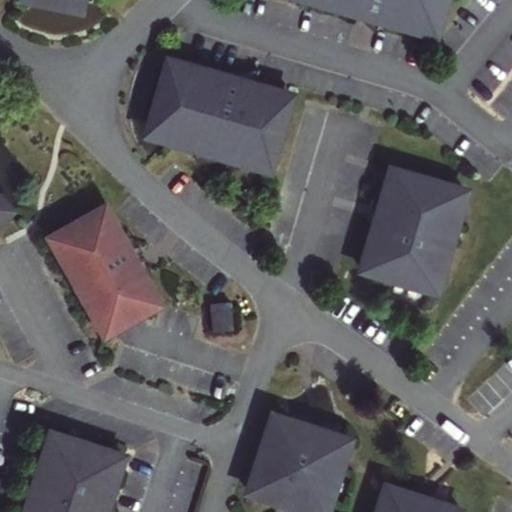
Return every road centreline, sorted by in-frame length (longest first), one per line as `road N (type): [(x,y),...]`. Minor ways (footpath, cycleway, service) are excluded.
road 1 (unclassified): [(0,369),(234,444),(277,331),(295,308)]
road 2 (unclassified): [(65,99),(177,215),(295,308)]
road 3 (unclassified): [(295,308),(511,463)]
road 4 (unclassified): [(65,99),(162,0)]
